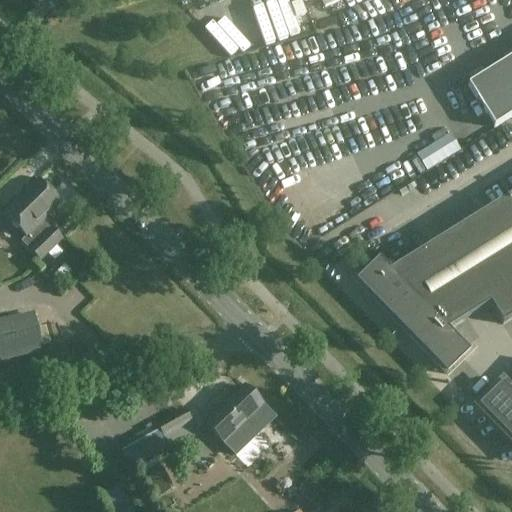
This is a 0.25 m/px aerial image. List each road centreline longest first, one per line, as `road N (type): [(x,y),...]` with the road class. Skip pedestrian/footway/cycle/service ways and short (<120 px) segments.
road 1 (secondary): [(259,336),(0,76)]
road 2 (residential): [(0,393),(259,336)]
road 3 (secondary): [(432,511),(259,336)]
